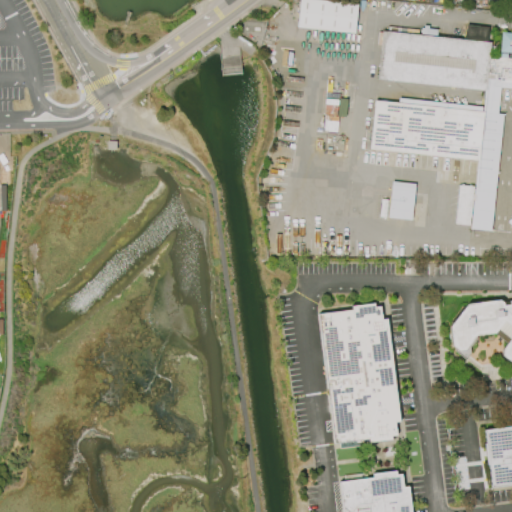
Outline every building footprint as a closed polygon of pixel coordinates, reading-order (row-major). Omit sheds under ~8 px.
[(355,33),(297,27),(299,0),(319,0),(358,4),(355,33)] [(383,31),(378,79),(484,91),(486,73),(495,74),(495,78),(500,78),(500,82),(511,83),(511,33),(501,32),(498,57),(489,56),(491,43),(487,42),(488,28),(466,25),(460,40),(383,31)] [(375,101),(396,103),(397,98),(482,107),(482,112),(483,113),(478,160),(370,149),(375,101)] [(325,131),(336,132),(337,116),(326,116),(325,131)] [(415,184),(411,221),(388,218),(392,182),(415,184)] [(454,225),(458,186),(473,187),(469,226),(454,225)] [(468,305),(500,301),(504,304),(504,306),(510,305),(509,302),(511,301),(511,364),(503,357),(502,351),(511,340),(498,330),(495,334),(478,336),(464,351),(458,352),(453,348),(450,327),(468,305)] [(317,314),(351,310),(351,307),(374,304),(374,307),(379,306),(381,320),(386,319),(399,422),(395,423),(396,437),(391,437),(392,442),(334,449),(317,314)] [(511,425),(484,429),(492,487),(511,484),(511,425)] [(341,511),(338,481),(401,473),(402,486),(407,485),(410,511),(341,511)]
